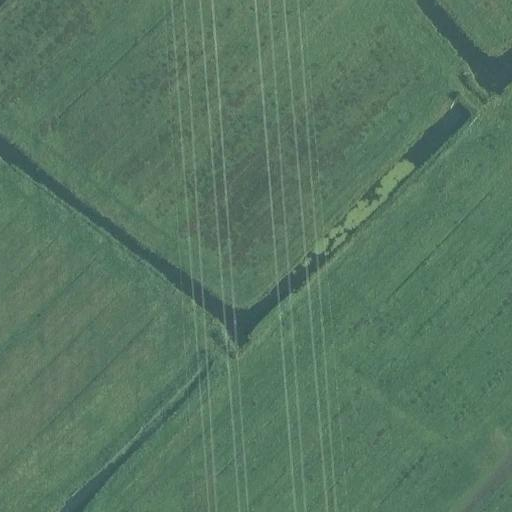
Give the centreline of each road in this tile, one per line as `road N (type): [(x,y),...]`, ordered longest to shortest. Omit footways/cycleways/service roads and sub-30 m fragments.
road 1 (track): [(247,374),(511,116)]
road 2 (track): [(14,511),(187,352),(214,349),(247,374)]
road 3 (track): [(286,336),(376,381),(411,430),(439,445),(469,438),(511,398)]
road 4 (track): [(247,374),(119,511)]
road 5 (track): [(500,126),(381,0)]
